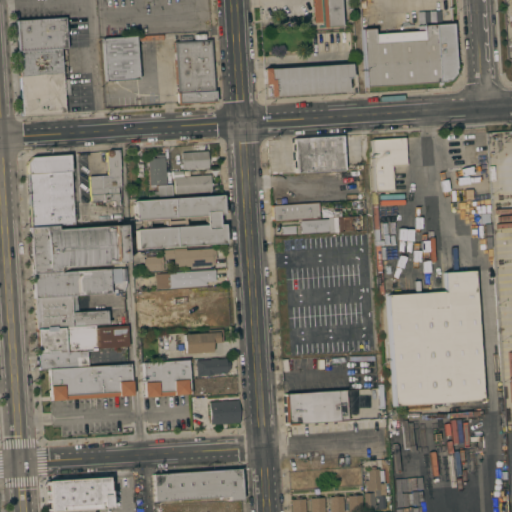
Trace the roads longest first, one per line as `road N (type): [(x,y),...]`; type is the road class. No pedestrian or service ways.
road 1 (tertiary): [(0,135),(511,103)]
road 2 (tertiary): [(266,511),(241,121)]
road 3 (secondary): [(22,511),(0,168)]
road 4 (residential): [(19,463),(262,446)]
road 5 (tertiary): [(241,121),(234,0)]
